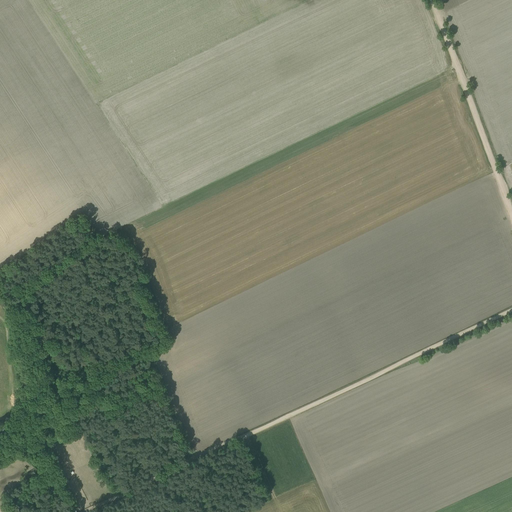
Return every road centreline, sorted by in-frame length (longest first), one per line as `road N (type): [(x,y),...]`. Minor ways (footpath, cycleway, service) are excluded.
road 1 (track): [(511,309),(86,511)]
road 2 (track): [(511,214),(431,0)]
